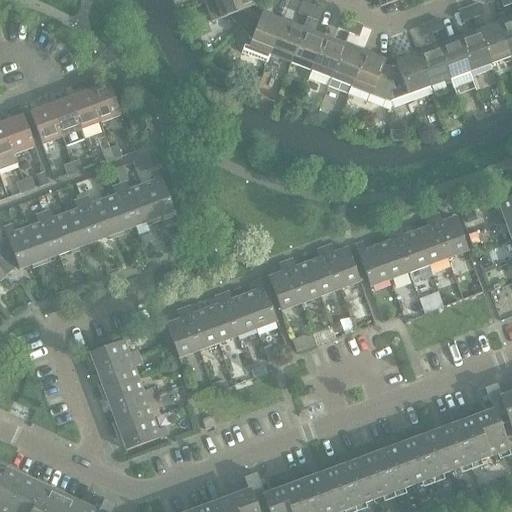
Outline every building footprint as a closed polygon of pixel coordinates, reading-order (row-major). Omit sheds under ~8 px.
[(228,16),(241,29),(256,14),(251,8),(255,7),(252,0),(208,0),(204,2),(212,23),(228,16)] [(403,0),(377,0),(381,8),(403,0)] [(309,18),(313,7),(303,4),(299,14),(309,18)] [(480,4),(470,8),(474,19),(484,15),(480,4)] [(323,11),(313,7),(309,18),(319,21),(323,11)] [(464,23),(474,19),(470,8),(460,12),(464,23)] [(250,47),(245,45),(240,58),(264,67),(266,64),(268,64),(271,55),(284,21),(264,13),(250,47)] [(511,17),(498,23),(511,57),(511,56),(511,17)] [(349,32),(353,23),(342,19),(338,28),(349,32)] [(440,19),(430,23),(433,34),(443,30),(440,19)] [(271,55),(291,63),(304,29),(284,21),(271,55)] [(363,27),(353,23),(349,32),(359,36),(363,27)] [(433,34),(430,23),(419,27),(423,38),(433,34)] [(490,65),(511,57),(498,23),(478,30),(490,65)] [(304,29),(291,63),(305,69),(304,73),(309,75),(311,71),(324,37),(304,29)] [(492,70),(490,65),(478,30),(457,38),(472,78),(492,70)] [(344,45),(324,37),(311,71),(331,79),(344,45)] [(457,38),(438,45),(450,80),(453,88),(473,80),(472,78),(457,38)] [(364,52),(344,45),(331,79),(351,86),(364,52)] [(438,45),(417,53),(429,87),(450,80),(438,45)] [(386,61),(364,52),(351,86),(348,94),(389,110),(390,66),(384,66),(386,61)] [(432,95),(429,87),(417,53),(396,61),(397,66),(390,66),(389,110),(390,111),(432,95)] [(109,85),(89,92),(101,124),(121,117),(109,85)] [(69,99),(81,132),(101,124),(89,92),(69,99)] [(50,106),(62,139),(81,132),(69,99),(50,106)] [(42,146),(62,139),(50,106),(30,114),(42,146)] [(23,116),(2,124),(14,156),(35,148),(23,116)] [(0,124),(0,161),(14,156),(2,124),(0,124)] [(118,147),(110,150),(114,161),(122,158),(118,147)] [(114,161),(110,150),(102,153),(106,164),(114,161)] [(79,161),(71,164),(75,175),(83,172),(79,161)] [(75,175),(71,164),(64,167),(68,178),(75,175)] [(154,183),(142,187),(156,224),(164,221),(162,219),(174,214),(159,172),(151,175),(154,183)] [(31,179),(24,182),(28,193),(35,190),(31,179)] [(28,193),(24,182),(16,184),(20,196),(28,193)] [(156,224),(142,187),(130,192),(127,184),(120,187),(135,229),(147,224),(148,227),(156,224)] [(116,197),(104,201),(118,239),(125,236),(124,233),(135,229),(120,187),(113,189),(116,197)] [(505,223),(511,219),(511,197),(497,203),(505,223)] [(118,239),(104,201),(91,206),(88,198),(81,201),(97,243),(109,238),(110,242),(118,239)] [(77,211),(65,216),(79,253),(87,250),(85,247),(97,243),(81,201),(75,203),(77,211)] [(79,253),(65,216),(53,220),(50,212),(43,215),(59,257),(70,253),(71,256),(79,253)] [(39,225),(27,230),(41,267),(48,264),(47,261),(59,257),(43,215),(36,217),(39,225)] [(439,215),(432,218),(447,259),(467,252),(455,218),(442,223),(439,215)] [(428,228),(416,233),(428,266),(447,259),(432,218),(425,220),(428,228)] [(41,267),(27,230),(15,235),(12,227),(4,230),(7,239),(0,244),(0,272),(5,278),(18,268),(20,271),(32,267),(34,270),(41,267)] [(394,232),(409,273),(428,266),(416,233),(403,238),(400,229),(394,232)] [(390,242),(378,247),(390,281),(409,273),(394,232),(387,235),(390,242)] [(370,288),(390,281),(378,247),(366,252),(363,244),(355,247),(370,288)] [(331,247),(324,249),(339,291),(360,283),(347,249),(334,254),(331,247)] [(320,260),(308,264),(320,298),(339,291),(324,249),(317,252),(320,260)] [(293,261),(286,263),(302,305),(320,298),(308,264),(296,269),(293,261)] [(281,313),(302,305),(286,263),(279,266),(282,274),(269,279),(281,313)] [(261,282),(253,285),(256,292),(244,297),(257,331),(277,323),(261,282)] [(229,294),(222,296),(238,338),(257,331),(244,297),(232,302),(229,294)] [(218,307),(206,311),(218,345),(238,338),(222,296),(215,299),(218,307)] [(184,310),(199,352),(218,345),(206,311),(193,316),(190,308),(184,310)] [(179,359),(199,352),(184,310),(177,313),(180,321),(167,326),(179,359)] [(93,363),(98,374),(139,359),(137,352),(129,355),(124,342),(87,355),(91,364),(93,363)] [(102,395),(139,381),(134,368),(142,365),(139,359),(98,374),(102,386),(99,387),(102,395)] [(112,412),(154,397),(151,390),(143,393),(139,381),(102,395),(105,402),(108,401),(112,412)] [(494,417),(475,424),(488,458),(509,451),(500,427),(508,424),(511,434),(511,399),(503,403),(496,386),(484,390),(494,417)] [(116,432),(153,419),(148,407),(156,404),(154,397),(112,412),(116,424),(114,425),(116,432)] [(206,431),(217,427),(213,418),(202,422),(206,431)] [(153,419),(116,432),(119,440),(122,439),(127,451),(168,436),(165,429),(157,431),(153,419)] [(457,431),(469,465),(488,458),(475,424),(457,431)] [(457,431),(438,438),(450,472),(469,465),(457,431)] [(438,438),(418,445),(431,479),(450,472),(438,438)] [(399,452),(412,487),(431,479),(418,445),(399,452)] [(399,452),(379,460),(392,494),(412,487),(399,452)] [(379,460),(360,467),(373,501),(392,494),(379,460)] [(360,467),(341,474),(354,508),(373,501),(360,467)] [(341,474),(322,481),(333,511),(343,511),(354,508),(341,474)] [(0,480),(0,511),(11,511),(24,484),(4,475),(2,480),(0,480)] [(251,497),(232,504),(235,511),(289,511),(284,495),(266,502),(256,475),(244,479),(251,497)] [(333,511),(322,481),(303,488),(311,511),(333,511)] [(486,496),(500,490),(497,483),(483,488),(486,496)] [(33,511),(42,493),(24,484),(11,511),(33,511)] [(311,511),(303,488),(284,495),(289,511),(311,511)] [(447,510),(477,499),(474,491),(444,502),(447,510)] [(56,511),(61,501),(42,493),(33,511),(56,511)] [(78,511),(79,510),(61,501),(56,511),(78,511)] [(99,511),(84,511),(79,510),(78,511),(113,511),(116,506),(105,501),(99,511)]
